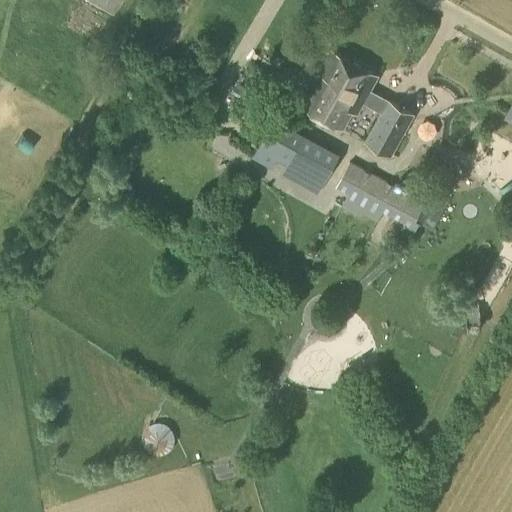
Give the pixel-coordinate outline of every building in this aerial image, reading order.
[(85,0),(113,15),(121,0),(85,0)] [(386,107),(368,97),(379,78),(331,51),(317,76),(319,77),(302,109),(343,132),(360,101),(383,112),(366,143),(391,157),(414,115),(389,101),(386,107)] [(254,118),(250,126),(266,135),(274,120),(282,106),(268,99),(256,120),(254,118)] [(276,159),(288,165),(304,136),(274,120),(266,135),(253,158),(271,168),(276,159)] [(317,194),(338,155),(304,136),(288,165),(282,175),(317,194)] [(415,220),(425,202),(349,161),(335,186),(349,194),(343,204),(377,222),(382,212),(403,223),(398,233),(410,239),(419,222),(415,220)] [(200,262),(211,245),(198,238),(188,254),(200,262)] [(220,273),(230,257),(218,250),(208,266),(220,273)] [(396,408),(436,396),(432,381),(429,381),(418,345),(380,357),(396,408)]
